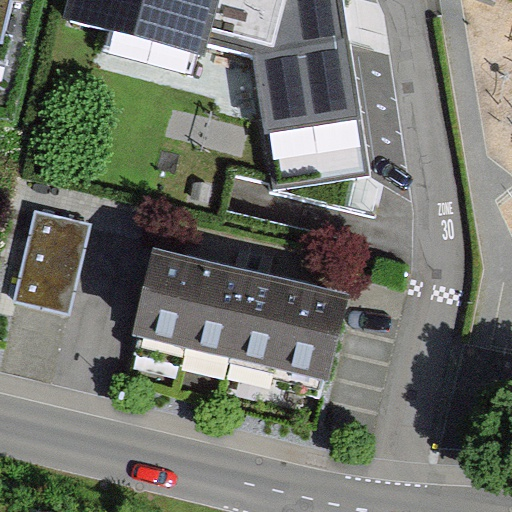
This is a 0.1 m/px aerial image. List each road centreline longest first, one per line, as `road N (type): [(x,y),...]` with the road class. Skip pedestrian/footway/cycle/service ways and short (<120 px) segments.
road 1 (residential): [(386,511),(431,315),(439,218),(405,0)]
road 2 (tertiary): [(0,423),(371,511)]
